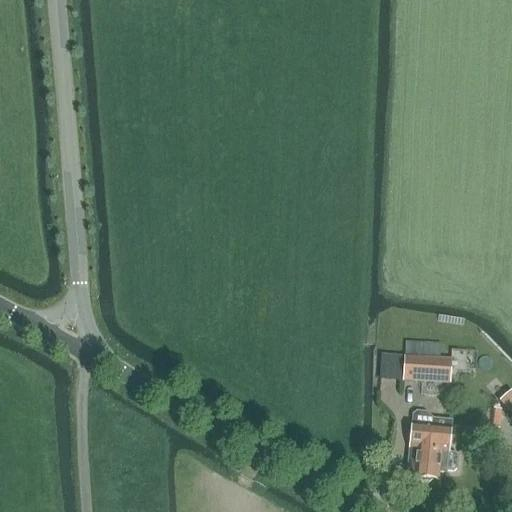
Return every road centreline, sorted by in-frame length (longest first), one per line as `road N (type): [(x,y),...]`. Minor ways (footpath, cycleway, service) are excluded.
road 1 (residential): [(81,349),(57,0)]
road 2 (unclassified): [(362,511),(81,349)]
